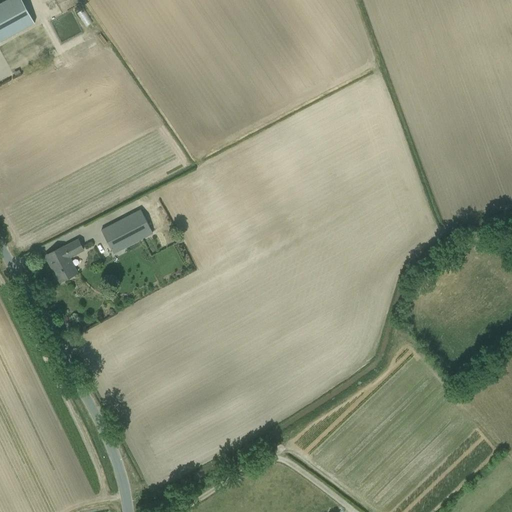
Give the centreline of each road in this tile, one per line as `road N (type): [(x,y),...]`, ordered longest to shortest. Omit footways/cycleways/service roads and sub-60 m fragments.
road 1 (unclassified): [(126,511),(113,451),(0,248)]
road 2 (track): [(172,511),(254,462),(279,457),(349,511)]
